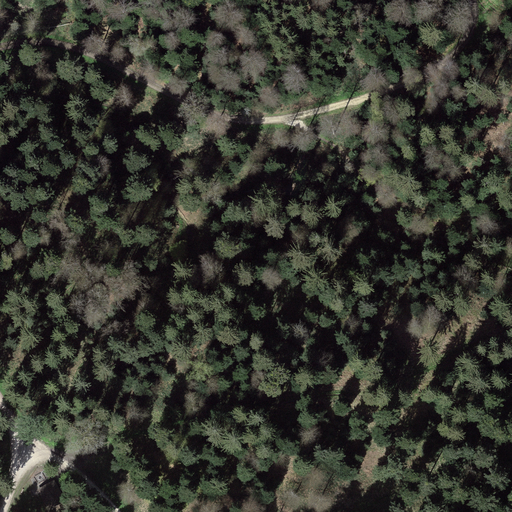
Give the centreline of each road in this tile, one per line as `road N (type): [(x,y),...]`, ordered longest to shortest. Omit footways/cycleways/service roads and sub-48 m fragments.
road 1 (track): [(295,118),(221,117),(84,52),(43,40),(0,46)]
road 2 (track): [(474,0),(467,39),(446,59),(385,90),(295,118)]
